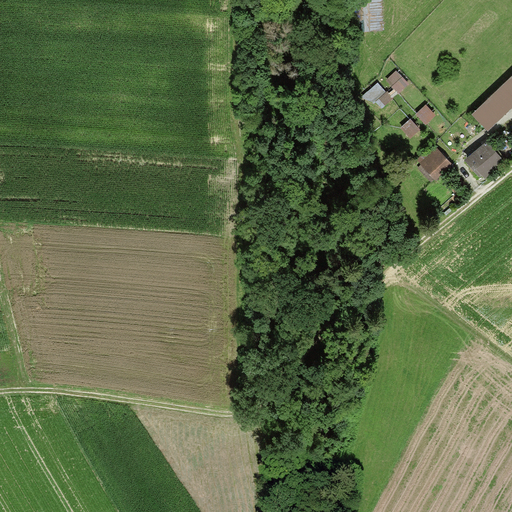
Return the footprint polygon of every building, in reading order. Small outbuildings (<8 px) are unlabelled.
[(384,28),(383,0),(363,0),(365,29),(384,28)] [(511,74),(473,112),(488,129),(511,105),(511,74)] [(397,76),(388,83),(395,91),(404,84),(397,76)] [(380,92),(372,100),(379,108),(388,100),(380,92)] [(425,105),(417,112),(424,120),(432,113),(425,105)] [(407,116),(399,123),(406,131),(414,124),(407,116)] [(487,139),(466,157),(482,176),(503,159),(487,139)] [(436,148),(422,162),(437,176),(450,163),(436,148)]
